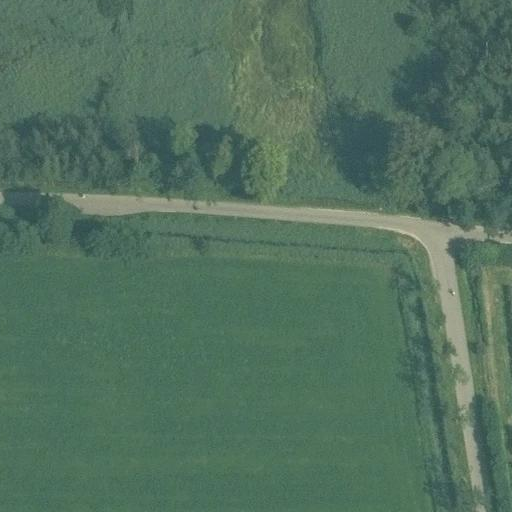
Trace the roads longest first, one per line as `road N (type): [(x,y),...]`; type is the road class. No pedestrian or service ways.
road 1 (unclassified): [(438,229),(0,199)]
road 2 (unclassified): [(483,511),(438,229)]
